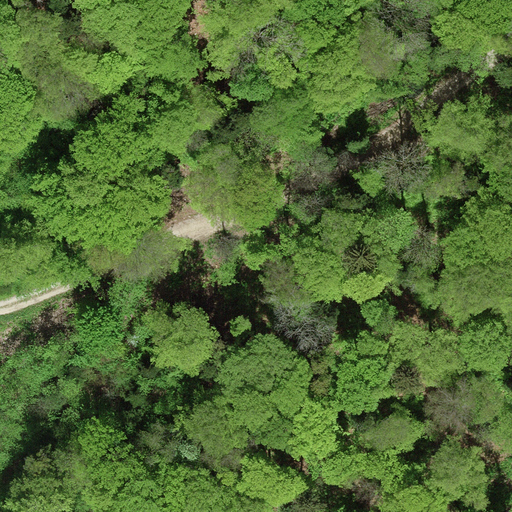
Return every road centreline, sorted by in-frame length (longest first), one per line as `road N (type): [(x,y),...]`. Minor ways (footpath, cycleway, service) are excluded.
road 1 (track): [(511,36),(376,151),(261,205),(0,306)]
road 2 (track): [(202,227),(119,359),(0,477)]
